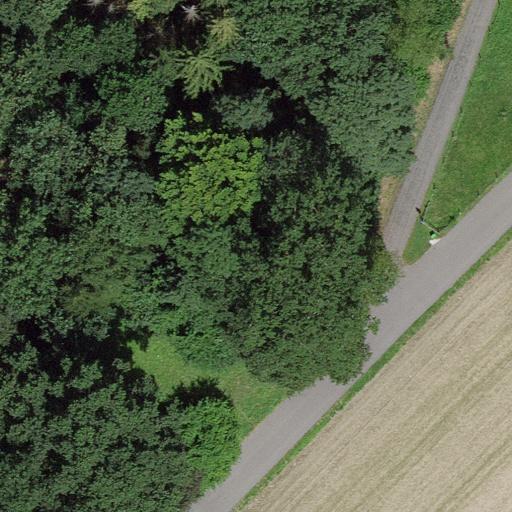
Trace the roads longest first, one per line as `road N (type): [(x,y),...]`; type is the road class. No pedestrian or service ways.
road 1 (residential): [(203,511),(385,313),(511,195)]
road 2 (track): [(487,0),(409,188),(385,313)]
